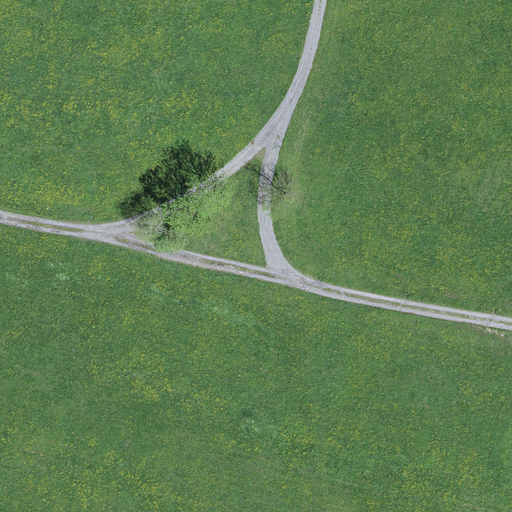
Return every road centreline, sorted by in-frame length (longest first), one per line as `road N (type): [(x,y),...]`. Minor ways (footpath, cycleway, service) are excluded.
road 1 (track): [(0,214),(293,281)]
road 2 (track): [(293,281),(263,214),(266,164),(274,118),(318,0)]
road 3 (track): [(293,281),(511,327)]
road 4 (track): [(116,237),(226,178),(274,118)]
